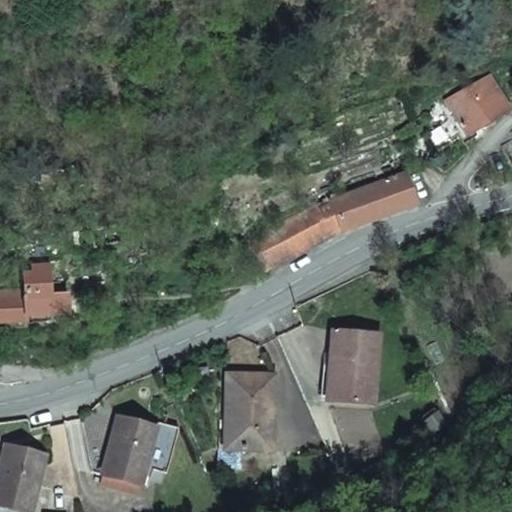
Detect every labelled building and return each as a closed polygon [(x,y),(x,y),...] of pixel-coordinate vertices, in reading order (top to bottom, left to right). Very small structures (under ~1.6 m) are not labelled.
[(448,100),(468,135),(510,110),(491,76),(448,100)] [(266,271),(343,230),(416,204),(406,177),(333,202),(331,195),(317,201),(319,206),(250,243),(266,271)] [(126,244),(120,226),(119,226),(92,234),(98,253),(120,246),(126,244)] [(9,262),(8,269),(0,268),(0,281),(25,283),(25,298),(11,299),(11,291),(0,291),(0,324),(45,323),(44,298),(47,298),(52,298),(52,290),(52,283),(64,282),(64,272),(51,272),(51,268),(27,269),(27,262),(9,262)] [(71,301),(71,289),(52,290),(52,298),(47,298),(47,302),(71,301)] [(338,402),(376,405),(382,336),(335,332),(332,367),(341,367),(338,402)] [(338,402),(341,367),(332,367),(329,401),(338,402)] [(227,448),(274,449),(276,376),(230,373),(228,412),(227,448)] [(105,472),(142,484),(159,426),(122,415),(105,472)] [(0,484),(0,504),(34,511),(47,452),(9,444),(0,484)]
